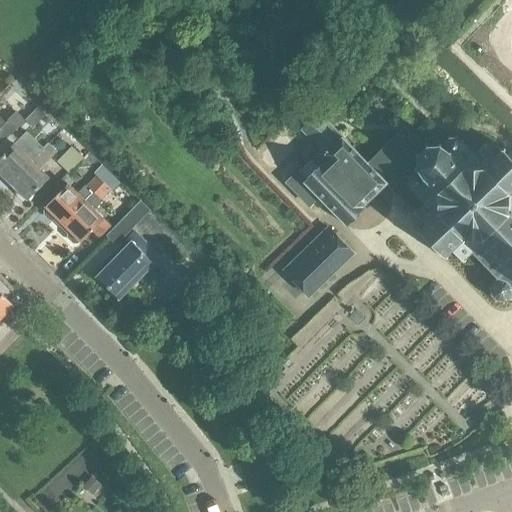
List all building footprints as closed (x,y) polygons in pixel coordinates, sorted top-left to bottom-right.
[(0,143),(11,133),(11,132),(21,123),(24,120),(24,119),(15,110),(7,119),(7,120),(0,127),(0,143)] [(320,150),(286,182),(309,206),(318,198),(324,204),(345,226),(363,209),(361,207),(385,184),(414,212),(413,213),(414,215),(416,213),(425,223),(421,229),(419,227),(417,229),(418,230),(416,232),(418,234),(420,232),(442,255),(441,256),(442,258),(444,256),(446,257),(447,256),(446,254),(451,249),(461,258),(459,261),(461,262),(462,261),(464,262),(465,261),(464,258),(471,251),(483,263),(482,266),(484,267),(485,266),(497,278),(494,281),(493,280),(492,281),(493,283),(491,288),(489,288),(488,289),(491,290),(492,295),(490,296),(491,297),(492,297),(496,300),(495,302),(496,303),(497,301),(502,302),(503,303),(504,303),(504,301),(508,298),(510,299),(511,299),(510,297),(511,295),(511,160),(503,151),(505,150),(503,148),(501,150),(500,148),(499,148),(494,142),(487,142),(484,145),(483,144),(482,145),(481,144),(479,146),(481,147),(473,155),(461,142),(462,141),(461,140),(460,141),(456,137),(456,136),(454,135),(453,138),(449,137),(448,135),(446,136),(448,138),(445,142),(442,142),(442,143),(444,144),(444,149),(439,147),(439,145),(437,144),(437,146),(426,146),(425,144),(422,146),(409,130),(408,131),(404,125),(366,162),(339,135),(318,113),(317,111),(299,128),(320,150)] [(0,156),(0,157),(0,171),(10,182),(49,143),(47,141),(42,147),(26,131),(17,139),(11,133),(0,143),(0,156)] [(49,143),(10,182),(26,198),(49,176),(41,169),(57,151),(49,143)] [(72,146),(56,161),(67,172),(83,157),(72,146)] [(43,209),(43,215),(48,220),(54,220),(57,217),(63,223),(111,173),(106,168),(104,170),(98,176),(96,175),(87,185),(86,184),(77,192),(68,183),(45,206),(46,207),(43,209)] [(111,173),(63,223),(69,229),(66,233),(67,238),(73,243),(77,243),(80,240),(81,241),(92,229),(98,235),(109,223),(95,209),(103,200),(102,199),(111,190),(113,192),(119,186),(119,185),(121,183),(111,173)] [(140,201),(137,204),(120,222),(130,232),(147,214),(150,211),(140,201)] [(277,258),(284,265),(320,227),(313,220),(277,258)] [(307,297),(352,254),(327,228),(282,271),(307,297)] [(178,272),(135,230),(126,239),(130,243),(97,276),(119,298),(147,270),(172,295),(189,278),(180,269),(178,272)] [(0,325),(12,313),(10,310),(14,306),(10,301),(19,292),(0,272),(0,325)] [(92,494),(101,485),(91,476),(83,486),(92,494)]
